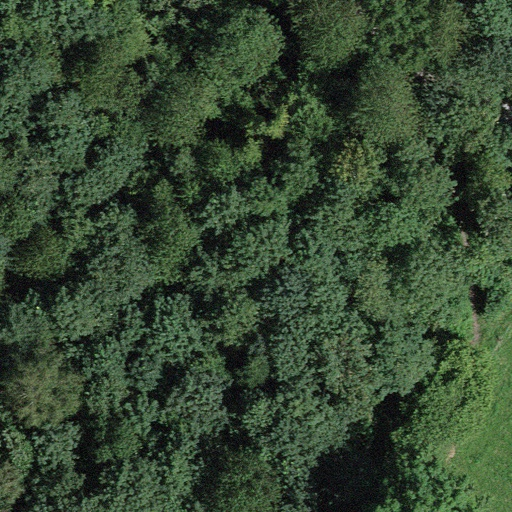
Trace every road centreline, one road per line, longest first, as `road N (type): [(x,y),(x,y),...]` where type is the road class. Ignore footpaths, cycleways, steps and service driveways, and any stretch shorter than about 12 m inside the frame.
road 1 (track): [(405,74),(466,314),(444,419),(408,511)]
road 2 (track): [(511,108),(405,74),(351,0)]
